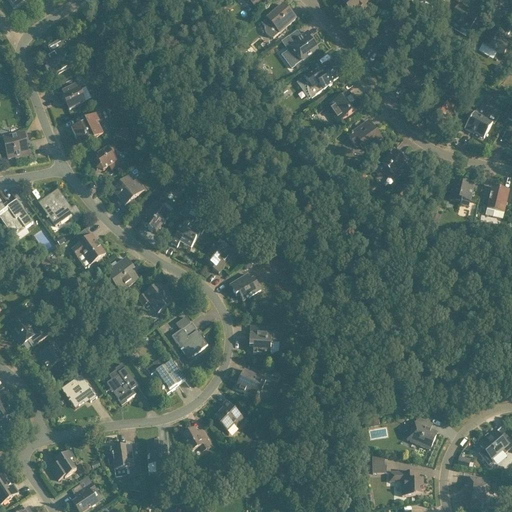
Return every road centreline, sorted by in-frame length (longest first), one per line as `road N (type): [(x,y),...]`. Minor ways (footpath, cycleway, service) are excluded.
road 1 (residential): [(44,440),(181,413),(220,374),(228,340),(207,290),(120,234),(65,169)]
road 2 (residential): [(511,172),(416,139),(305,0)]
road 3 (residential): [(511,407),(475,419),(458,437),(445,466),(446,511)]
road 4 (residential): [(65,169),(20,48)]
